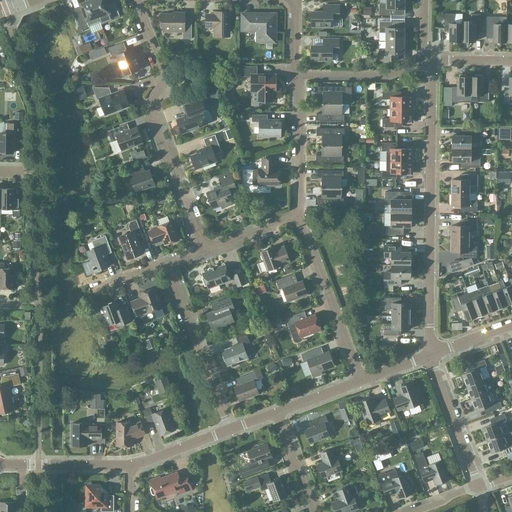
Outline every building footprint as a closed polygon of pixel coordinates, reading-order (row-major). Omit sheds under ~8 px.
[(100,22),(91,0),(89,0),(80,4),(84,14),(76,17),(81,30),(89,27),(100,22)] [(104,0),(91,0),(100,22),(100,24),(119,16),(114,2),(107,5),(104,0)] [(404,9),(403,0),(386,0),(386,3),(379,3),(379,15),(390,15),(390,9),(404,9)] [(325,12),(311,12),(311,26),(332,27),(332,18),(338,18),(339,5),(325,5),(325,12)] [(183,39),(191,39),(191,20),(184,19),(184,13),(177,13),(177,14),(161,14),(161,26),(163,26),(163,31),(183,31),(183,39)] [(228,37),(228,32),(228,13),(215,13),(215,15),(207,15),(207,26),(215,26),(215,37),(228,37)] [(275,39),(275,14),(241,13),(241,31),(258,31),(258,39),(261,42),(272,42),(275,39)] [(454,14),(448,14),(444,14),(444,29),(449,29),(449,41),(462,42),(462,24),(454,23),(454,14)] [(462,24),(462,42),(474,42),(474,28),(480,28),(480,14),(470,14),(470,21),(462,21),(462,24)] [(506,42),(506,24),(506,17),(486,17),(486,29),(493,29),(493,42),(506,42)] [(403,28),(390,28),(390,21),(379,21),(379,33),(386,33),(386,41),(403,41),(403,28)] [(325,46),(311,46),(311,60),(331,60),(332,52),(338,52),(338,39),(325,39),(325,46)] [(403,54),(403,41),(386,41),(386,49),(378,49),(378,60),(397,60),(397,54),(403,54)] [(135,57),(132,49),(127,51),(123,42),(108,48),(111,57),(116,55),(124,76),(139,70),(134,57),(135,57)] [(275,91),(275,75),(256,75),(256,67),(241,67),(241,76),(252,76),(251,91),(258,91),(258,101),(271,101),(272,91),(275,91)] [(470,77),(458,77),(457,89),(452,89),(452,102),(470,102),(470,77)] [(483,77),(470,77),(470,102),(488,102),(488,90),(483,90),(483,77)] [(344,94),(344,87),(317,86),(316,93),(322,94),(322,103),(342,104),(342,94),(344,94)] [(129,106),(123,90),(111,94),(109,88),(92,87),(97,100),(99,99),(105,115),(129,106)] [(390,109),(412,109),(412,97),(397,97),(397,91),(382,91),(382,99),(390,99),(390,109)] [(188,115),(176,119),(182,134),(207,124),(206,122),(212,120),(209,111),(205,110),(209,108),(205,97),(201,99),(184,105),(188,115)] [(342,113),(342,104),(322,103),(322,113),(316,113),(316,120),(344,121),(344,113),(342,113)] [(411,122),(412,109),(390,109),(390,119),(382,119),(382,127),(397,127),(397,121),(411,122)] [(259,135),(280,135),(280,122),(267,121),(267,115),(252,115),(252,122),(259,122),(259,135)] [(0,133),(0,152),(13,153),(13,141),(20,141),(20,124),(7,123),(7,133),(0,133)] [(117,140),(121,150),(142,142),(137,127),(116,135),(114,129),(107,131),(111,142),(117,140)] [(344,129),(326,128),(316,128),(316,135),(322,135),(322,145),(341,146),(341,136),(344,136),(344,129)] [(222,131),(226,141),(234,138),(230,129),(222,131)] [(451,149),(471,149),(471,141),(480,141),(480,130),(465,130),(465,136),(452,136),(451,149)] [(201,151),(190,155),(195,170),(217,162),(214,154),(221,152),(214,135),(203,139),(206,147),(200,149),(201,151)] [(396,143),(381,143),(381,151),(386,151),(386,161),(411,161),(411,149),(396,149),(396,143)] [(341,155),(341,146),(322,145),(322,155),(316,155),(316,162),(343,163),(343,155),(341,155)] [(470,156),(471,149),(451,149),(451,162),(464,162),(464,168),(479,168),(479,156),(470,156)] [(252,169),(252,185),(258,185),(279,185),(280,170),(274,170),(274,159),(262,158),(262,169),(258,169),(252,169)] [(386,171),(381,171),(381,179),(396,179),(396,173),(411,174),(411,161),(386,161),(386,171)] [(136,192),(154,185),(153,181),(155,176),(150,174),(149,171),(145,172),(142,165),(131,169),(132,171),(122,174),(124,182),(128,184),(132,182),(136,192)] [(239,168),(244,175),(249,172),(244,165),(239,168)] [(343,170),(326,170),(316,170),(316,177),(321,177),(321,187),(341,188),(341,178),(343,178),(343,170)] [(510,172),(497,172),(497,184),(510,184),(510,172)] [(451,193),(469,193),(469,185),(477,185),(477,174),(463,174),(463,180),(451,180),(451,193)] [(221,204),(222,208),(234,203),(229,191),(236,188),(231,176),(220,181),(222,187),(206,193),(209,201),(208,203),(213,206),(213,207),(221,204)] [(341,197),(341,188),(321,187),(321,197),(315,197),(315,204),(343,205),(343,197),(341,197)] [(1,189),(1,209),(12,209),(12,217),(19,217),(20,201),(13,201),(13,189),(1,189)] [(486,190),(486,204),(496,205),(496,190),(486,190)] [(391,213),(411,213),(411,200),(400,200),(400,192),(385,192),(385,204),(391,204),(391,213)] [(469,200),(469,193),(451,193),(451,206),(463,206),(463,211),(477,212),(477,200),(469,200)] [(410,227),(411,213),(391,213),(390,226),(387,226),(387,234),(403,235),(403,227),(410,227)] [(119,237),(127,259),(142,254),(137,241),(143,238),(136,219),(130,222),(128,226),(130,233),(119,237)] [(451,239),(468,239),(469,231),(477,232),(477,220),(463,220),(463,226),(451,226),(451,239)] [(163,240),(164,245),(179,240),(172,221),(157,226),(158,228),(148,232),(153,244),(163,240)] [(83,264),(87,274),(109,266),(104,252),(111,250),(105,235),(91,241),(94,249),(87,251),(90,261),(83,264)] [(468,246),(468,239),(451,239),(450,252),(462,252),(462,258),(476,258),(476,246),(468,246)] [(391,265),(410,265),(410,252),(401,252),(401,245),(384,245),(384,258),(391,258),(391,265)] [(281,264),(289,261),(283,246),(275,249),(274,247),(260,252),(267,271),(281,265),(281,264)] [(4,263),(0,262),(0,288),(13,289),(13,269),(4,268),(4,263)] [(410,278),(410,265),(391,265),(391,272),(384,272),(383,285),(400,285),(400,278),(410,278)] [(208,288),(230,280),(224,266),(203,274),(208,288)] [(478,266),(470,269),(472,274),(480,271),(478,266)] [(237,286),(245,284),(241,272),(233,275),(237,286)] [(282,288),(287,302),(307,294),(302,281),(297,282),(294,274),(275,281),(279,290),(282,288)] [(511,303),(511,288),(511,285),(505,287),(502,280),(498,281),(498,282),(507,305),(511,303)] [(497,309),(507,305),(498,282),(488,286),(497,309)] [(497,309),(488,286),(488,285),(477,289),(487,313),(497,309)] [(161,308),(154,288),(139,293),(141,298),(131,302),(135,315),(146,311),(147,313),(161,308)] [(476,317),(487,313),(477,289),(467,293),(476,317)] [(466,321),(476,317),(467,293),(451,299),(456,312),(462,310),(466,321)] [(392,316),(410,316),(410,303),(398,303),(398,297),(384,297),(384,309),(392,309),(392,316)] [(214,311),(206,314),(212,329),(233,321),(229,312),(234,310),(229,298),(212,304),(214,311)] [(118,310),(115,302),(102,307),(105,315),(102,315),(106,326),(115,322),(117,326),(131,321),(126,307),(118,310)] [(301,337),(320,329),(315,315),(301,320),(299,314),(286,319),(289,328),(290,328),(294,341),(297,342),(300,341),(301,339),(301,337)] [(409,329),(410,316),(392,316),(392,323),(383,323),(383,335),(397,335),(397,329),(409,329)] [(233,346),(221,351),(227,366),(248,358),(246,354),(253,352),(248,340),(233,346)] [(320,371),(334,366),(329,352),(323,354),(321,347),(301,355),(304,362),(307,361),(313,377),(322,374),(320,371)] [(503,366),(509,364),(505,352),(499,354),(503,366)] [(466,387),(483,380),(479,368),(486,366),(484,360),(472,364),(474,370),(462,374),(466,387)] [(238,386),(234,388),(239,400),(258,393),(254,381),(257,380),(254,372),(236,379),(238,386)] [(9,386),(20,384),(18,373),(1,377),(3,385),(0,385),(0,413),(14,410),(9,386)] [(160,393),(169,389),(165,378),(156,381),(160,393)] [(471,399),(488,392),(483,380),(466,387),(471,399)] [(407,409),(420,404),(412,383),(399,388),(402,395),(393,399),(397,410),(406,407),(407,409)] [(143,386),(133,389),(138,408),(149,406),(143,386)] [(488,392),(471,399),(475,411),(488,406),(490,412),(502,407),(500,402),(493,404),(488,392)] [(389,411),(385,400),(374,403),(372,398),(359,403),(366,424),(380,419),(379,415),(389,411)] [(159,435),(175,430),(167,408),(152,414),(150,408),(143,411),(147,424),(154,421),(159,435)] [(486,440),(503,434),(499,422),(506,419),(504,414),(492,418),(494,424),(482,428),(486,440)] [(314,426),(304,430),(309,443),(328,436),(324,423),(327,422),(325,415),(311,420),(314,426)] [(132,423),(116,423),(116,446),(131,446),(131,438),(137,436),(137,437),(145,434),(140,422),(133,424),(132,424),(132,423)] [(390,425),(397,443),(405,440),(398,422),(390,425)] [(101,440),(101,424),(87,424),(87,423),(71,423),(71,446),(87,446),(87,440),(101,440)] [(505,454),(511,451),(511,435),(511,432),(503,434),(486,440),(491,453),(503,448),(505,454)] [(251,464),(238,469),(241,477),(269,466),(266,459),(272,457),(267,444),(247,452),(251,464)] [(323,462),(317,464),(322,478),(326,476),(328,481),(339,477),(337,472),(341,471),(336,457),(335,458),(332,449),(320,453),(323,462)] [(422,452),(414,455),(420,470),(424,482),(433,479),(435,484),(448,480),(448,479),(448,477),(441,460),(428,465),(428,467),(427,467),(422,452)] [(412,493),(409,485),(410,484),(409,480),(407,480),(405,474),(398,476),(395,469),(385,473),(385,472),(378,475),(386,496),(396,492),(398,498),(412,493)] [(180,494),(191,490),(186,476),(179,478),(177,473),(160,479),(159,477),(150,481),(152,487),(150,487),(150,489),(152,494),(153,495),(155,494),(157,498),(178,490),(180,494)] [(260,486),(261,490),(268,488),(273,501),(286,496),(280,478),(271,482),(267,473),(243,482),(246,491),(260,486)] [(113,511),(113,495),(106,495),(106,494),(103,491),(105,490),(102,487),(100,488),(99,487),(92,487),(91,485),(88,485),(86,488),(86,490),(87,492),(87,506),(101,506),(101,511),(113,511)] [(339,500),(332,503),(335,511),(347,511),(358,508),(353,495),(358,494),(355,486),(349,488),(348,487),(336,491),(339,500)] [(15,511),(16,502),(0,502),(0,511),(15,511)]
